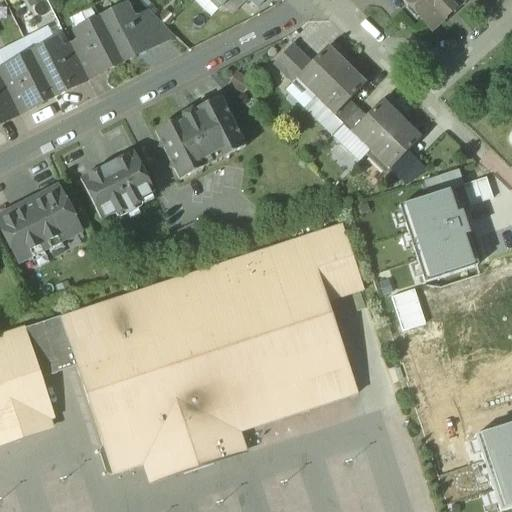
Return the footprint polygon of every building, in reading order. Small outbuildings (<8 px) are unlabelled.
[(247,0),(257,10),(266,0),(247,0)] [(465,0),(404,0),(432,30),(465,0)] [(131,22),(124,8),(100,20),(122,63),(145,51),(145,50),(131,22)] [(149,13),(131,22),(145,50),(172,36),(149,13)] [(122,63),(100,20),(76,32),(81,42),(97,74),(98,76),(122,63)] [(97,74),(81,42),(70,47),(86,79),(97,74)] [(60,52),(55,43),(31,55),(53,98),(77,86),(60,52)] [(311,65),(293,46),(273,66),(293,85),(297,81),(296,80),(311,65)] [(86,79),(70,47),(60,52),(76,85),(86,79)] [(311,65),(296,80),(297,81),(315,99),(346,67),(327,49),(311,65)] [(31,55),(7,67),(11,73),(28,109),(29,110),(53,98),(31,55)] [(346,67),(315,99),(334,117),(349,102),(365,86),(346,67)] [(11,73),(0,79),(18,114),(28,109),(11,73)] [(18,114),(0,79),(0,78),(0,105),(7,119),(18,114)] [(182,118),(154,133),(179,182),(245,149),(219,99),(192,113),(191,112),(181,117),(182,118)] [(349,102),(334,117),(343,126),(357,111),(358,110),(349,102)] [(366,119),(351,134),(370,153),(401,121),(382,103),(366,119)] [(357,111),(343,126),(351,134),(366,119),(357,111)] [(401,121),(370,153),(389,172),(404,156),(420,140),(401,121)] [(133,155),(80,181),(100,222),(123,210),(126,216),(133,213),(130,207),(153,195),(133,155)] [(404,156),(389,172),(397,180),(412,165),(404,156)] [(492,200),(486,180),(463,187),(470,208),(492,200)] [(57,191),(0,219),(0,228),(18,264),(79,233),(57,191)] [(476,266),(451,193),(400,211),(425,284),(476,266)] [(195,223),(185,229),(196,250),(206,244),(195,223)] [(342,227),(44,325),(59,369),(75,364),(112,476),(170,457),(175,473),(180,475),(242,455),(244,450),(238,434),(357,395),(327,304),(363,292),(342,227)] [(185,229),(174,234),(185,255),(196,250),(185,229)] [(392,301),(403,333),(424,326),(414,294),(392,301)] [(44,325),(0,339),(0,436),(52,419),(38,376),(59,369),(44,325)] [(399,369),(394,371),(397,382),(403,380),(399,369)] [(499,511),(504,511),(511,509),(511,425),(475,438),(499,511)]
